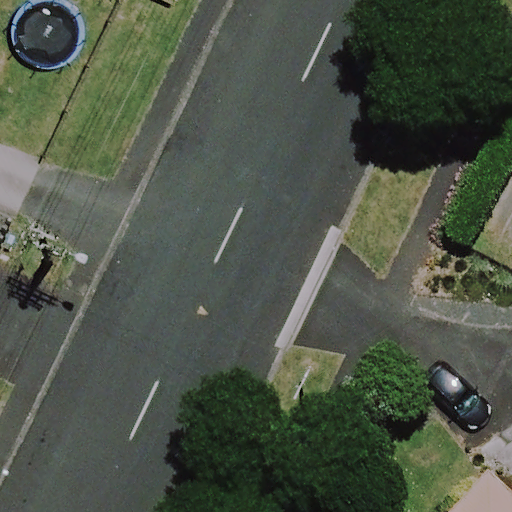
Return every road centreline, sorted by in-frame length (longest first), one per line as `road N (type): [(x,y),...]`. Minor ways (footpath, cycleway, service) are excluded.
road 1 (residential): [(344,0),(97,511)]
road 2 (unknown): [(158,384),(0,310)]
